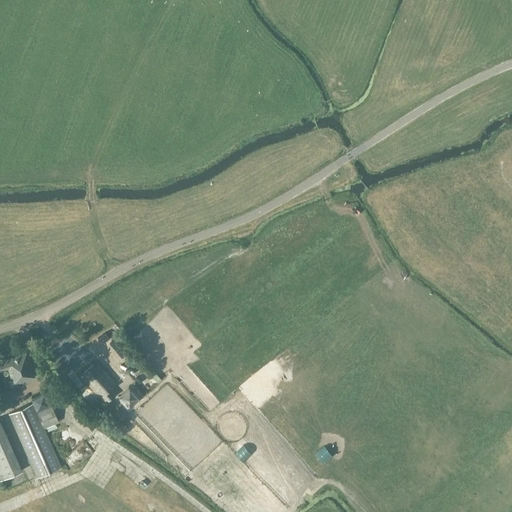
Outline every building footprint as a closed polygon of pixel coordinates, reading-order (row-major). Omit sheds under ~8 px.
[(0,362),(0,369),(1,372),(8,370),(12,381),(10,382),(10,384),(19,381),(19,382),(34,377),(26,353),(0,362)] [(115,383),(97,361),(96,361),(80,375),(100,397),(105,402),(110,398),(105,392),(115,383)] [(118,397),(128,408),(139,398),(129,387),(118,397)] [(31,398),(33,403),(8,413),(36,477),(60,467),(46,433),(61,427),(59,422),(51,406),(33,414),(32,411),(37,409),(48,404),(48,403),(49,403),(44,392),(43,393),(42,391),(32,396),(32,397),(31,398)] [(107,410),(103,416),(108,420),(113,414),(107,410)] [(0,480),(22,470),(0,421),(0,480)]
